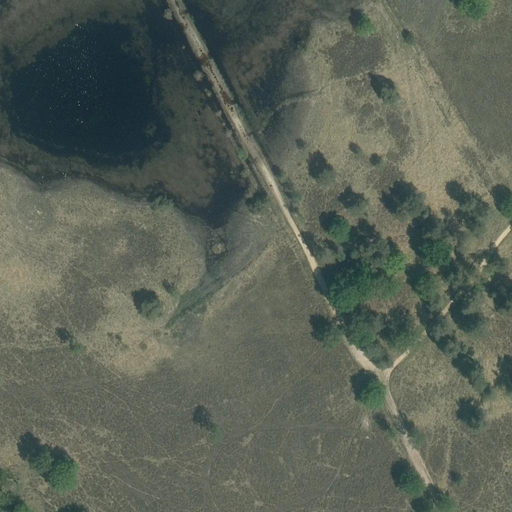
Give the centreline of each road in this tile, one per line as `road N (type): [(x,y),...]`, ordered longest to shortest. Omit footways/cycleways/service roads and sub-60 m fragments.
road 1 (track): [(166,0),(376,377)]
road 2 (track): [(376,377),(442,511)]
